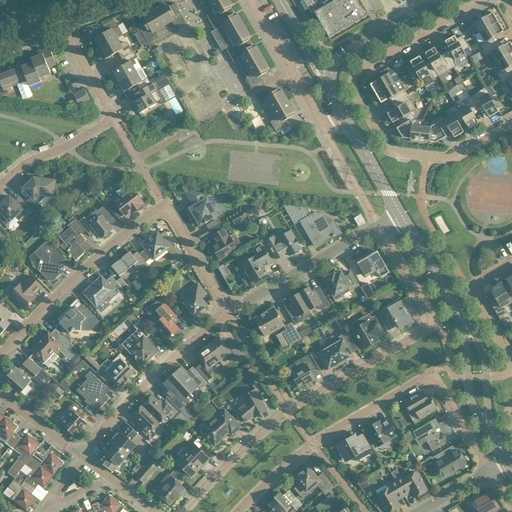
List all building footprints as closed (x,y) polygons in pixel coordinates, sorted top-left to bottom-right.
[(229,7),(233,5),(230,0),(214,0),(206,5),(211,14),(207,16),(211,23),(233,10),(232,9),(230,8),(229,7)] [(303,0),(312,14),(315,12),(329,38),(369,15),(360,0),(328,0),(327,1),(326,0),(303,0)] [(165,4),(154,10),(164,27),(172,22),(175,28),(185,22),(186,22),(179,9),(175,3),(170,6),(167,7),(165,4)] [(155,31),(164,27),(154,10),(143,16),(145,20),(143,21),(147,28),(141,31),(147,42),(148,44),(149,43),(159,37),(155,31)] [(212,32),(217,41),(245,25),(238,14),(234,16),(233,14),(234,12),(233,10),(211,23),(215,31),(212,32)] [(480,33),(498,22),(493,13),(475,23),(480,33)] [(114,19),(103,25),(107,32),(93,39),(98,47),(99,46),(100,49),(118,39),(123,35),(114,19)] [(498,22),(480,33),(485,41),(480,44),(484,50),(495,43),(492,38),(504,31),(498,22)] [(222,50),(225,48),(229,56),(252,42),(251,41),(249,40),(247,39),(251,37),(245,25),(217,41),(222,50)] [(141,31),(135,34),(142,46),(147,42),(141,31)] [(447,56),(454,67),(456,66),(457,66),(469,59),(465,53),(463,50),(457,39),(455,36),(445,41),(452,53),(447,56)] [(462,36),(457,39),(463,50),(469,47),(462,36)] [(118,39),(100,49),(102,51),(101,52),(105,59),(106,59),(118,52),(122,58),(133,52),(127,42),(125,41),(121,43),(118,39)] [(234,63),(238,60),(243,69),(263,57),(257,46),(253,48),(252,46),(253,44),(252,42),(229,56),(234,63)] [(495,43),(484,50),(487,55),(485,56),(490,66),(497,62),(511,52),(511,45),(510,42),(504,45),(501,47),(498,49),(495,43)] [(160,46),(153,50),(155,55),(163,51),(160,46)] [(442,59),(435,47),(425,53),(432,65),(439,76),(454,67),(447,56),(442,59)] [(0,71),(0,81),(3,90),(27,80),(29,86),(41,81),(46,79),(45,76),(51,73),(49,68),(56,64),(50,48),(30,55),(33,62),(22,66),(21,63),(0,71)] [(119,81),(137,71),(133,66),(137,64),(134,60),(138,57),(134,51),(133,52),(122,58),(125,64),(112,72),(117,79),(118,79),(119,81)] [(502,70),(497,73),(498,75),(501,79),(511,72),(509,67),(511,66),(511,65),(511,52),(497,62),(502,70)] [(412,65),(419,76),(425,87),(434,83),(432,80),(439,76),(432,65),(427,68),(420,56),(410,61),(412,65)] [(248,77),(245,79),(251,89),(264,82),(261,76),(267,73),(266,70),(270,68),(263,57),(243,69),(248,77)] [(407,68),(413,79),(419,76),(412,65),(407,68)] [(137,71),(119,81),(120,84),(119,84),(124,92),(137,84),(140,91),(142,90),(151,84),(147,78),(142,69),(137,72),(137,71)] [(511,72),(501,79),(504,86),(506,84),(511,92),(511,91),(511,72)] [(389,74),(371,84),(376,94),(394,83),(389,74)] [(498,75),(492,78),(494,83),(501,79),(498,75)] [(393,96),(396,101),(408,94),(404,89),(405,88),(400,80),(394,83),(376,94),(381,103),(393,96)] [(136,102),(133,103),(137,111),(138,110),(140,113),(142,112),(142,113),(148,110),(147,109),(150,107),(150,108),(156,105),(155,104),(157,103),(163,100),(157,90),(161,88),(157,81),(153,83),(151,84),(142,90),(140,91),(134,94),(137,101),(136,102)] [(277,119),(271,122),(277,132),(277,133),(289,125),(286,120),(293,116),(291,114),(295,112),(282,90),(278,92),(277,90),(271,93),(268,88),(255,95),(255,96),(261,106),(267,102),(277,119)] [(453,88),(447,91),(451,97),(456,94),(453,88)] [(477,93),(471,97),(477,108),(483,105),(484,109),(486,111),(489,117),(499,112),(497,109),(490,97),(488,94),(488,92),(485,88),(477,93)] [(90,100),(84,89),(74,95),(80,106),(90,100)] [(7,90),(0,93),(2,99),(9,96),(7,90)] [(411,112),(416,109),(408,94),(396,101),(399,106),(387,113),(393,123),(397,120),(411,112)] [(496,94),(490,97),(497,109),(503,105),(496,94)] [(464,101),(456,106),(459,111),(462,117),(466,123),(469,129),(479,123),(475,117),(474,115),(472,112),(477,108),(471,97),(464,101)] [(444,119),(450,130),(455,138),(464,132),(457,120),(462,117),(459,111),(456,106),(446,111),(449,117),(444,119)] [(415,119),(411,112),(397,120),(400,126),(397,128),(403,138),(412,139),(412,141),(419,142),(421,126),(415,125),(412,121),(415,119)] [(429,127),(421,126),(419,142),(427,143),(427,141),(436,142),(447,136),(445,133),(450,130),(444,119),(442,116),(429,123),(431,126),(429,127)] [(290,125),(283,129),(285,134),(292,130),(290,125)] [(37,212),(42,207),(35,199),(40,194),(53,196),(55,181),(34,178),(24,188),(31,196),(26,201),(37,212)] [(127,218),(131,215),(144,204),(141,199),(142,199),(139,193),(137,194),(135,192),(132,195),(128,190),(115,201),(113,198),(106,204),(119,219),(125,214),(127,218)] [(190,209),(191,210),(200,226),(205,223),(206,224),(208,222),(207,222),(217,216),(207,198),(205,200),(202,194),(185,192),(194,207),(190,209)] [(0,215),(0,217),(6,224),(7,225),(15,217),(18,220),(30,208),(18,196),(13,200),(10,196),(0,205),(0,210),(2,213),(0,215)] [(308,208),(283,205),(295,225),(301,221),(315,246),(328,238),(329,240),(340,233),(334,222),(329,225),(322,214),(315,212),(311,214),(308,208)] [(85,217),(78,222),(86,230),(91,236),(96,231),(102,238),(113,229),(110,224),(109,224),(114,219),(104,206),(98,211),(102,215),(91,224),(87,219),(85,217)] [(246,217),(243,211),(231,218),(235,224),(246,217)] [(43,218),(37,224),(40,227),(46,222),(43,218)] [(63,247),(67,250),(76,260),(77,259),(78,259),(84,253),(85,252),(85,251),(90,245),(85,241),(86,240),(81,234),(86,230),(76,219),(69,225),(71,227),(59,237),(65,244),(63,247)] [(0,241),(0,242),(4,244),(11,237),(0,225),(0,241)] [(220,259),(237,249),(230,237),(229,237),(224,229),(213,236),(218,244),(212,247),(220,259)] [(145,242),(142,244),(146,249),(140,254),(146,262),(153,257),(154,259),(167,250),(171,254),(170,255),(174,261),(183,254),(165,231),(160,235),(158,232),(153,235),(150,238),(149,238),(145,241),(145,242)] [(274,236),(266,241),(277,259),(284,255),(284,254),(287,252),(290,256),(292,254),(293,256),(299,252),(299,251),(302,249),(299,245),(300,245),(296,238),(295,239),(291,231),(279,238),(280,239),(276,241),(274,236)] [(11,238),(8,243),(16,247),(18,245),(11,238)] [(64,267),(62,264),(67,259),(49,240),(34,253),(41,260),(38,269),(49,281),(51,279),(53,282),(64,272),(62,269),(64,267)] [(242,268),(240,269),(246,279),(249,277),(252,282),(267,274),(264,268),(272,263),(263,246),(254,251),(256,256),(242,265),(243,267),(242,268)] [(365,277),(366,276),(376,270),(381,278),(390,272),(382,258),(381,259),(376,252),(375,250),(373,249),(371,249),(369,250),(367,254),(357,260),(355,260),(365,277)] [(140,254),(138,252),(133,256),(130,252),(122,258),(123,258),(120,261),(119,260),(112,266),(112,267),(119,276),(120,276),(134,265),(142,274),(150,267),(146,262),(140,254)] [(175,265),(169,270),(173,275),(179,270),(175,265)] [(343,275),(341,272),(336,275),(334,273),(333,274),(332,273),(326,276),(327,277),(325,278),(330,287),(329,288),(334,296),(336,300),(344,296),(341,292),(348,288),(349,290),(358,285),(350,271),(343,275)] [(501,281),(500,282),(511,301),(511,274),(509,276),(510,278),(507,280),(509,283),(504,286),(501,281)] [(33,296),(42,287),(31,276),(22,285),(21,284),(10,295),(25,310),(29,305),(30,305),(31,304),(31,303),(36,298),(33,296)] [(91,286),(84,293),(97,307),(106,299),(109,302),(123,289),(121,287),(120,286),(116,281),(112,276),(106,281),(102,277),(94,283),(91,286)] [(116,281),(121,287),(126,283),(121,277),(116,281)] [(511,302),(511,301),(500,282),(493,286),(494,287),(490,290),(492,293),(487,296),(499,318),(507,313),(504,307),(511,302)] [(207,294),(201,287),(198,283),(188,292),(192,297),(184,303),(191,311),(190,312),(194,317),(200,313),(199,312),(207,306),(202,298),(207,294)] [(368,283),(361,287),(369,300),(375,296),(368,283)] [(305,288),(299,291),(310,310),(316,306),(322,310),(330,305),(320,288),(313,292),(310,287),(306,289),(305,288)] [(156,291),(153,294),(158,299),(161,296),(156,291)] [(304,321),(304,314),(310,310),(299,291),(293,294),(294,296),(290,298),(293,304),(286,308),(296,325),(304,321)] [(161,320),(160,320),(155,325),(156,327),(155,328),(159,332),(160,331),(168,340),(172,336),(173,336),(174,335),(179,332),(178,331),(179,330),(175,324),(172,321),(177,316),(166,304),(163,301),(152,310),(158,316),(161,320)] [(378,312),(389,330),(396,326),(394,324),(397,323),(400,328),(413,321),(401,301),(386,310),(385,308),(378,312)] [(0,335),(3,333),(4,333),(5,332),(8,329),(8,327),(8,326),(10,324),(7,321),(12,316),(7,311),(0,304),(0,335)] [(81,330),(91,331),(100,322),(83,304),(77,310),(75,307),(72,310),(72,309),(67,314),(66,313),(58,320),(60,322),(59,323),(70,334),(73,331),(75,329),(81,329),(81,331),(81,330)] [(275,308),(263,314),(255,319),(265,336),(285,325),(275,308)] [(132,313),(127,318),(134,326),(139,321),(132,313)] [(353,326),(353,327),(353,328),(353,329),(354,329),(354,330),(358,337),(365,349),(366,351),(374,346),(373,344),(375,343),(378,341),(379,341),(377,338),(384,334),(382,331),(383,331),(376,319),(375,317),(372,319),(368,321),(362,325),(361,324),(361,323),(360,323),(359,322),(358,322),(357,322),(356,322),(355,323),(354,324),(353,325),(353,326)] [(128,350),(143,365),(150,358),(149,357),(157,350),(146,339),(151,334),(139,321),(134,326),(137,330),(129,338),(135,344),(128,350)] [(288,332),(285,334),(291,345),(301,339),(292,323),(285,327),(288,332)] [(37,343),(31,350),(44,362),(54,352),(59,346),(62,349),(61,350),(70,359),(78,351),(56,329),(52,335),(48,331),(42,338),(43,339),(38,344),(37,343)] [(338,337),(340,341),(331,346),(341,364),(348,360),(347,359),(353,356),(351,353),(358,349),(348,331),(338,337)] [(213,343),(209,346),(220,361),(227,355),(230,357),(233,358),(236,357),(237,360),(245,355),(236,340),(228,344),(229,346),(227,347),(221,337),(213,343)] [(201,364),(195,369),(206,383),(213,377),(211,375),(213,372),(213,369),(212,366),(220,361),(209,346),(197,354),(204,364),(202,365),(201,364)] [(335,368),(341,364),(331,346),(322,351),(320,348),(310,354),(320,371),(326,367),(328,370),(334,367),(335,368)] [(78,352),(72,360),(77,365),(84,357),(78,352)] [(83,360),(89,367),(96,373),(101,367),(88,355),(83,360)] [(126,362),(119,355),(111,363),(114,366),(107,373),(115,381),(116,380),(122,385),(126,381),(130,378),(130,377),(135,373),(125,363),(126,362)] [(290,371),(281,376),(289,389),(297,384),(299,387),(306,383),(307,385),(313,381),(312,379),(315,378),(311,371),(316,368),(308,355),(295,362),(299,369),(291,373),(290,371)] [(11,372),(5,378),(21,392),(25,396),(32,388),(28,385),(34,378),(42,385),(47,385),(52,378),(42,369),(29,358),(21,367),(22,368),(19,371),(15,367),(12,370),(10,371),(11,372)] [(89,367),(83,360),(76,368),(80,372),(85,366),(88,369),(89,367)] [(191,394),(199,386),(202,389),(207,384),(206,383),(195,369),(193,367),(193,368),(188,372),(182,367),(181,369),(180,368),(175,372),(175,373),(173,375),(191,394)] [(251,386),(260,381),(252,368),(247,371),(244,373),(251,386)] [(85,401),(97,412),(110,398),(105,393),(108,390),(108,388),(90,371),(85,377),(88,379),(88,384),(80,393),(86,400),(85,401)] [(169,389),(164,394),(179,409),(185,404),(182,402),(191,394),(173,375),(171,377),(170,377),(166,381),(166,382),(164,383),(169,389)] [(64,381),(60,385),(64,389),(68,385),(64,381)] [(59,387),(52,395),(58,400),(65,392),(59,387)] [(238,410),(241,414),(247,422),(254,416),(255,418),(268,410),(255,389),(243,397),(246,403),(238,410)] [(420,391),(404,400),(409,409),(407,410),(415,424),(421,420),(420,419),(438,409),(430,396),(427,398),(422,390),(420,391)] [(162,405),(152,395),(142,405),(159,422),(166,415),(167,414),(169,416),(170,417),(171,418),(178,412),(166,400),(162,405)] [(217,396),(211,401),(219,409),(224,405),(217,396)] [(75,436),(87,423),(82,419),(87,414),(74,403),(69,408),(73,411),(61,424),(75,436)] [(151,429),(159,422),(142,405),(132,416),(142,425),(137,429),(149,441),(156,434),(154,432),(151,429)] [(241,427),(234,420),(225,409),(201,431),(215,446),(229,433),(232,435),(241,427)] [(183,414),(176,421),(179,424),(186,416),(183,414)] [(0,423),(0,438),(11,446),(19,435),(14,432),(18,426),(13,423),(6,418),(6,417),(5,417),(0,423)] [(380,421),(377,423),(368,428),(378,447),(391,439),(398,434),(389,420),(382,424),(380,421)] [(428,423),(413,431),(417,437),(415,438),(419,446),(427,441),(433,451),(442,446),(441,445),(453,438),(455,437),(454,436),(445,420),(440,423),(439,423),(434,426),(431,421),(428,423)] [(110,440),(128,455),(143,438),(128,425),(122,432),(119,430),(110,440)] [(19,435),(11,446),(22,455),(8,473),(15,478),(25,465),(31,458),(36,451),(41,444),(41,443),(40,444),(32,438),(33,437),(28,434),(24,439),(19,435)] [(337,446),(340,451),(341,452),(344,458),(346,462),(352,459),(353,460),(354,461),(356,461),(358,461),(373,453),(370,449),(366,441),(362,434),(356,437),(355,435),(349,439),(346,441),(337,446)] [(128,455),(110,440),(101,451),(104,453),(98,460),(113,472),(128,455)] [(158,442),(153,447),(158,451),(164,445),(161,442),(158,442)] [(177,464),(173,468),(182,477),(186,472),(192,478),(199,470),(210,459),(208,457),(203,452),(199,448),(193,443),(188,449),(189,451),(177,464)] [(31,458),(54,476),(55,475),(54,474),(60,467),(64,463),(59,458),(62,454),(52,445),(43,456),(36,451),(31,458)] [(435,456),(432,458),(439,470),(443,477),(449,474),(467,464),(459,450),(453,453),(450,448),(438,454),(435,456)] [(136,477),(143,483),(156,469),(163,461),(156,454),(149,463),(136,477)] [(53,477),(54,476),(31,458),(25,465),(33,470),(25,481),(35,489),(39,485),(44,489),(48,484),(47,483),(53,476),(53,477)] [(317,486),(326,495),(335,487),(322,472),(322,473),(323,474),(318,478),(308,467),(295,479),(300,484),(295,489),(302,496),(312,487),(314,489),(317,486)] [(391,472),(395,480),(405,496),(413,491),(416,497),(428,491),(417,472),(406,478),(404,475),(401,477),(397,469),(391,472)] [(162,489),(158,494),(170,505),(180,494),(184,490),(185,488),(177,482),(181,477),(173,471),(170,475),(168,474),(158,485),(162,489)] [(35,489),(25,481),(21,486),(13,480),(8,487),(16,493),(11,499),(27,511),(31,506),(30,506),(36,498),(37,499),(37,498),(32,494),(35,489)] [(405,496),(395,480),(387,485),(389,488),(378,494),(388,511),(390,511),(400,506),(397,500),(405,496)] [(297,510),(303,505),(296,497),(291,502),(286,497),(285,498),(280,492),(274,498),(275,498),(268,505),(273,509),(271,511),(285,511),(287,511),(291,511),(295,509),(297,510)] [(319,511),(335,500),(330,493),(314,505),(319,511)] [(479,511),(495,511),(499,510),(500,509),(494,499),(493,500),(491,501),(487,494),(475,501),(480,508),(477,509),(479,511)] [(121,511),(125,506),(110,495),(102,505),(98,502),(92,505),(94,509),(88,511),(121,511)]
